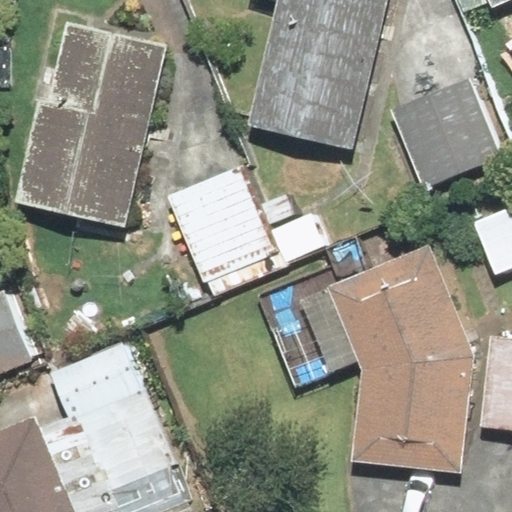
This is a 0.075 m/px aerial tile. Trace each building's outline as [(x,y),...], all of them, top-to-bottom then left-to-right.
[(361,155),(393,0),(286,0),(259,133),(361,155)] [(511,0),(494,0),(500,11),(511,5),(511,0)] [(135,233),(174,47),(73,26),(57,102),(41,99),(18,209),(135,233)] [(471,80),(392,115),(426,191),(504,157),(471,80)] [(240,167),(170,197),(213,297),(283,267),(240,167)] [(511,207),(471,224),(494,279),(511,271),(511,207)] [(481,357),(434,248),(337,289),(367,361),(356,463),(468,476),(481,357)] [(4,288),(0,290),(0,372),(36,355),(4,288)] [(480,431),(511,434),(511,342),(490,340),(480,431)] [(84,511),(46,419),(0,438),(0,511),(84,511)]
